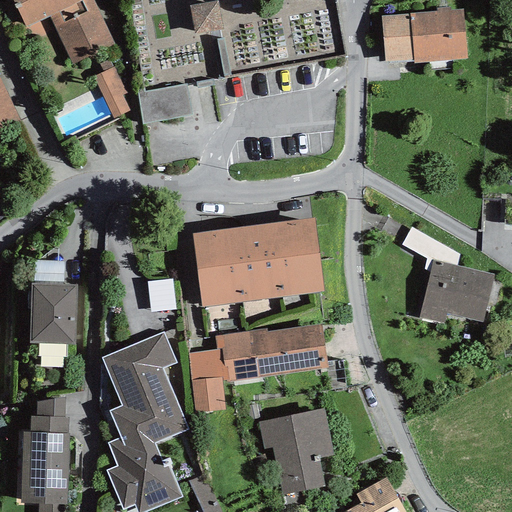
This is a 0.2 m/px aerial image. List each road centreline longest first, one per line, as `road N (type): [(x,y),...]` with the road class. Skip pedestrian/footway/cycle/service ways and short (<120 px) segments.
road 1 (residential): [(352,172),(252,192),(70,189),(0,246)]
road 2 (residential): [(352,172),(354,290),(364,347),(424,490),(441,511)]
road 3 (residential): [(354,0),(352,172)]
